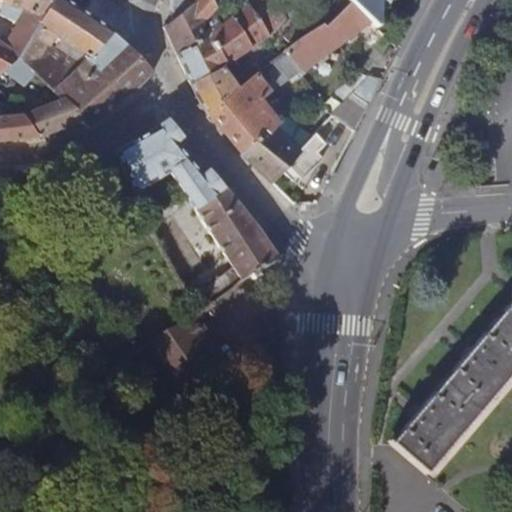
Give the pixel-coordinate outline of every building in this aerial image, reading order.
[(0,0),(0,1),(3,3),(25,12),(42,19),(53,0),(0,0)] [(111,33),(60,0),(53,0),(42,19),(18,58),(33,73),(43,51),(44,50),(47,46),(37,40),(44,29),(55,36),(88,57),(111,33)] [(164,30),(166,35),(205,0),(197,0),(192,5),(172,24),(164,30)] [(205,0),(166,35),(176,56),(209,38),(220,28),(210,11),(213,9),(207,0),(205,0)] [(171,0),(172,24),(192,5),(187,0),(171,0)] [(270,0),(252,0),(249,5),(230,19),(250,50),(268,37),(256,23),(273,3),(271,0),(270,0)] [(345,0),(350,4),(369,23),(377,30),(380,16),(384,4),(373,0),(345,0)] [(0,10),(0,16),(18,24),(25,12),(3,3),(0,10)] [(256,23),(268,37),(281,25),(284,17),(273,3),(256,23)] [(350,4),(343,9),(324,30),(321,28),(317,30),(291,46),(284,51),(302,70),(346,39),(349,43),(357,38),(354,34),(369,23),(350,4)] [(18,58),(42,19),(25,12),(18,24),(10,39),(4,49),(18,58)] [(317,30),(302,18),(283,38),(291,46),(317,30)] [(176,56),(184,72),(210,62),(216,59),(224,68),(250,50),(230,19),(220,28),(209,38),(176,56)] [(47,46),(55,36),(44,29),(37,40),(47,46)] [(152,73),(111,33),(88,57),(70,76),(69,78),(53,92),(61,100),(84,122),(89,128),(109,111),(134,92),(152,73)] [(3,36),(0,41),(0,46),(4,49),(10,39),(3,36)] [(0,73),(1,73),(18,58),(4,49),(0,46),(0,73)] [(33,73),(46,85),(53,92),(69,78),(70,76),(43,51),(33,73)] [(284,51),(269,63),(285,82),(296,74),(302,70),(284,51)] [(18,58),(1,73),(20,86),(26,79),(33,73),(18,58)] [(184,72),(190,85),(221,70),(224,68),(216,59),(210,62),(184,72)] [(269,63),(255,74),(270,93),(285,82),(269,63)] [(198,102),(199,103),(229,79),(221,70),(190,85),(198,102)] [(46,85),(33,73),(26,79),(40,92),(46,85)] [(212,119),(242,155),(261,137),(266,139),(271,134),(279,125),(259,101),(270,93),(255,74),(251,77),(237,89),(207,113),(212,119)] [(368,105),(381,80),(369,77),(355,92),(368,105)] [(199,103),(207,113),(237,89),(229,79),(199,103)] [(39,138),(84,122),(61,100),(20,116),(39,138)] [(17,111),(5,105),(5,118),(20,116),(17,111)] [(0,142),(3,143),(39,138),(20,116),(5,118),(0,118),(0,142)] [(271,134),(298,153),(300,150),(309,140),(282,120),(279,125),(271,134)] [(115,152),(114,152),(134,193),(168,177),(241,281),(242,280),(261,270),(276,262),(279,259),(258,229),(240,207),(224,186),(219,189),(205,170),(166,123),(115,152)] [(243,157),(270,183),(287,165),(298,153),(271,134),(266,139),(261,137),(242,155),(243,157)] [(300,150),(298,153),(287,165),(307,184),(321,170),(300,150)] [(15,168),(17,187),(39,184),(47,182),(47,180),(45,162),(14,166),(15,168)] [(511,372),(511,297),(387,444),(425,474),(511,372)] [(197,321),(164,342),(198,393),(231,370),(197,321)]
